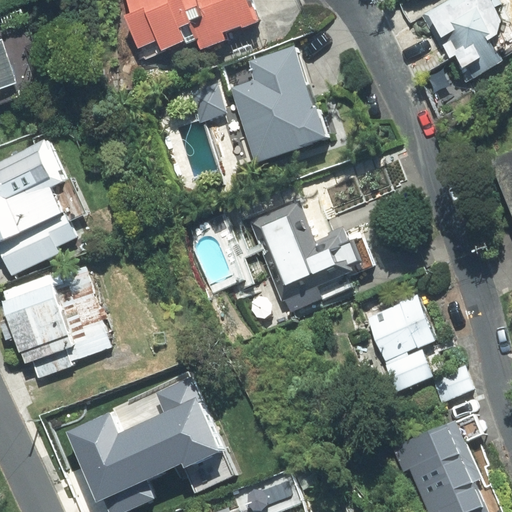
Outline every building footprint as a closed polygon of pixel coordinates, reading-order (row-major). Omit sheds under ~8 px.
[(248,33),(265,28),(260,12),(256,14),(251,0),(243,0),(242,0),(129,0),(136,19),(130,21),(144,64),(203,45),(207,55),(231,46),(228,39),(248,32),(248,33)] [(503,0),(453,0),(428,14),(455,60),(458,58),(466,71),(470,69),(476,80),(507,63),(495,42),(503,38),(507,23),(499,9),(507,5),(503,0)] [(0,104),(8,101),(7,97),(25,90),(9,45),(0,48),(0,104)] [(319,114),(299,49),(276,56),(277,57),(253,64),(259,85),(237,92),(260,169),(308,154),(308,152),(332,144),(323,113),(319,114)] [(222,85),(192,94),(201,126),(231,118),(222,85)] [(62,251),(81,243),(57,193),(70,187),(65,177),(69,176),(53,143),(0,167),(0,252),(13,280),(64,257),(62,251)] [(511,153),(493,162),(511,206),(511,153)] [(304,203),(253,225),(286,304),(367,270),(357,245),(355,245),(349,231),(320,243),(304,203)] [(89,269),(6,295),(30,368),(35,366),(40,381),(76,370),(75,364),(115,351),(89,269)] [(423,300),(370,321),(400,396),(438,381),(427,352),(441,346),(423,300)] [(121,409),(79,427),(117,511),(121,511),(163,494),(157,480),(234,446),(201,373),(164,390),(174,410),(130,430),(121,409)] [(478,419),(404,448),(429,511),(504,511),(487,469),(490,468),(480,442),(487,440),(478,419)]
